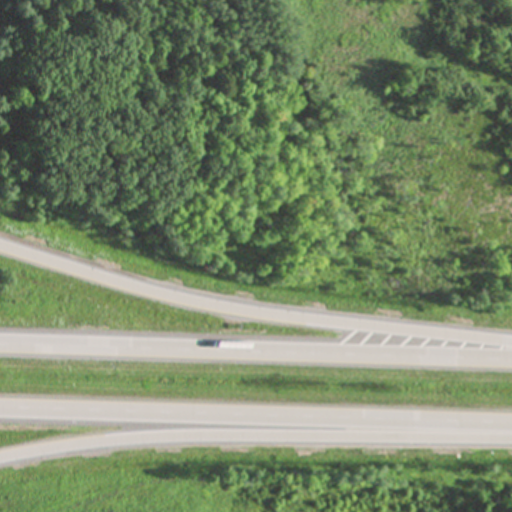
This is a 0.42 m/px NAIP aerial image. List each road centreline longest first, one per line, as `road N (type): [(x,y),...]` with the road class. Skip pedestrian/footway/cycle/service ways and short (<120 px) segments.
road 1 (motorway): [(511,340),(243,311),(0,244)]
road 2 (motorway): [(0,458),(193,436),(511,438)]
road 3 (motorway): [(511,357),(0,341)]
road 4 (motorway): [(0,409),(511,422)]
